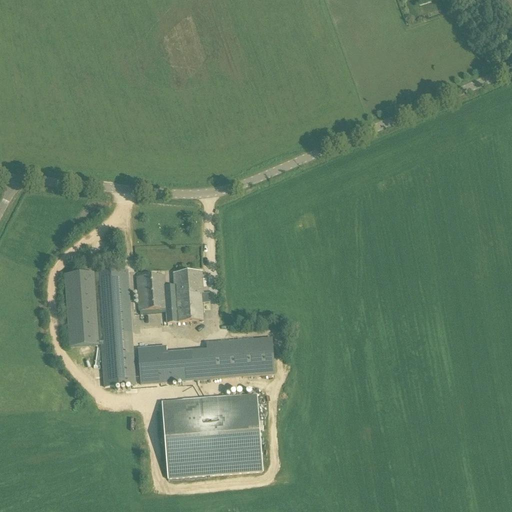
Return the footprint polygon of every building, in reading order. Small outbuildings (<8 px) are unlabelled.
[(511,0),(497,0),(511,38),(511,0)] [(88,216),(91,221),(92,220),(93,219),(95,218),(96,217),(98,216),(99,215),(97,211),(88,216)] [(101,346),(103,384),(135,382),(128,272),(96,274),(96,275),(94,275),(94,274),(64,276),(68,349),(101,346)] [(203,294),(201,273),(174,274),(174,286),(166,286),(165,276),(136,277),(139,312),(166,310),(167,324),(204,322),(203,304),(210,303),(210,293),(203,294)] [(275,375),(272,339),(207,344),(207,351),(166,354),(166,348),(138,350),(141,386),(194,382),(275,375)] [(262,473),(256,396),(162,403),(168,480),(262,473)]
